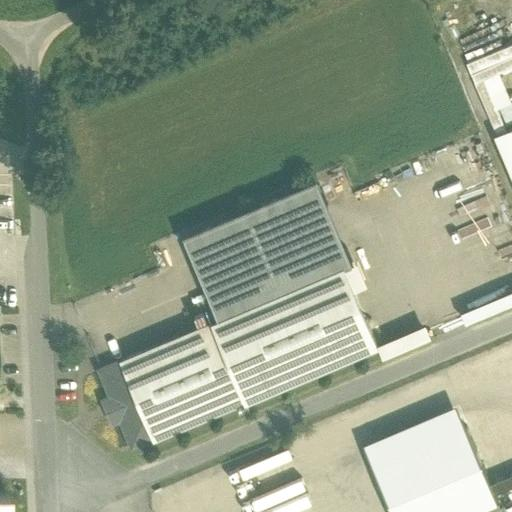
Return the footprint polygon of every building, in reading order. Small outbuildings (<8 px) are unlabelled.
[(511,131),(497,138),(511,172),(511,131)] [(187,241),(221,319),(354,262),(320,184),(187,241)] [(221,319),(129,359),(162,438),(391,345),(354,262),(221,319)] [(115,398),(106,401),(117,426),(126,422),(137,449),(162,438),(129,359),(103,370),(115,398)] [(459,408),(365,447),(392,511),(488,511),(500,507),(459,408)] [(0,511),(15,511),(16,494),(0,493),(0,511)]
